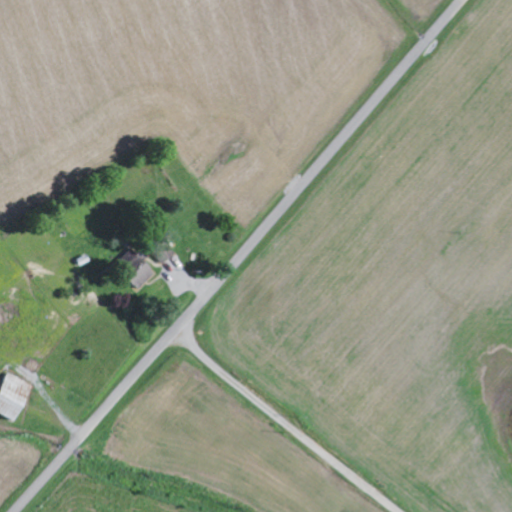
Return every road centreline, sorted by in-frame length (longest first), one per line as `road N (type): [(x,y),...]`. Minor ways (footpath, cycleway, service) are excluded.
road 1 (residential): [(14,511),(462,0)]
road 2 (residential): [(176,328),(401,511)]
